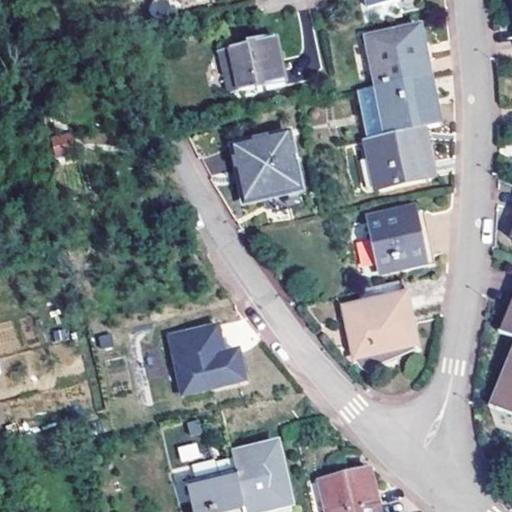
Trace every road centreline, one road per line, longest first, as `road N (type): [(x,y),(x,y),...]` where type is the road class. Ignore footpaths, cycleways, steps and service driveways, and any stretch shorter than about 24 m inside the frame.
road 1 (residential): [(448,392),(473,224),(467,0)]
road 2 (residential): [(397,452),(291,337),(181,168)]
